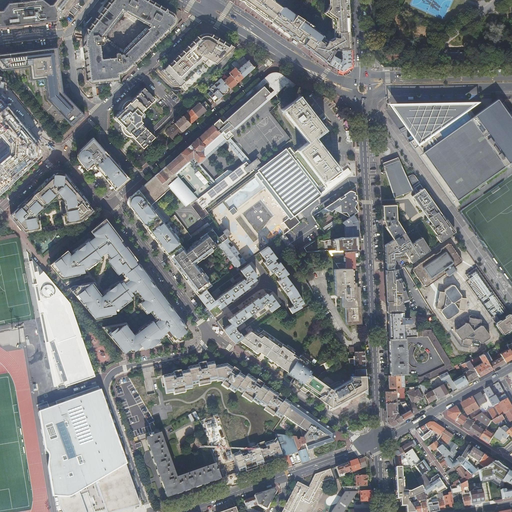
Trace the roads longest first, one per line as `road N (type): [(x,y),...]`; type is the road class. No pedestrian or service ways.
road 1 (secondary): [(377,443),(363,100)]
road 2 (residential): [(201,349),(124,368),(108,385),(151,511)]
road 3 (residential): [(368,446),(212,335)]
road 4 (residential): [(139,178),(278,50)]
road 5 (residential): [(212,335),(111,204)]
road 6 (residential): [(209,6),(99,114)]
road 7 (primary): [(511,73),(370,79)]
road 8 (primary): [(374,90),(511,87)]
